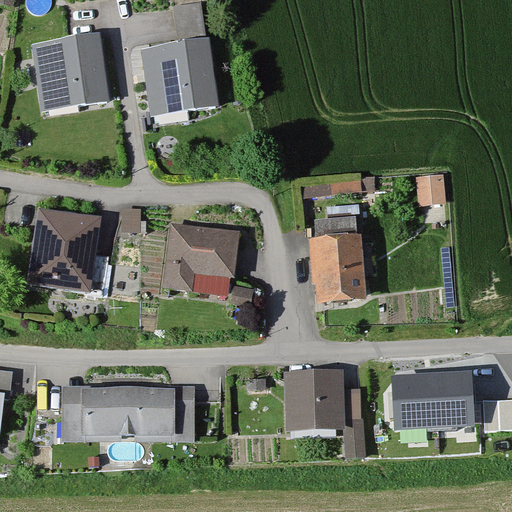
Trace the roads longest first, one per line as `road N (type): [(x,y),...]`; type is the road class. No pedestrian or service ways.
road 1 (residential): [(0,351),(95,358),(292,353)]
road 2 (residential): [(292,353),(261,203),(229,194),(142,198)]
road 3 (residential): [(292,353),(511,342)]
road 4 (residential): [(118,26),(142,198)]
road 5 (residential): [(142,198),(0,182)]
